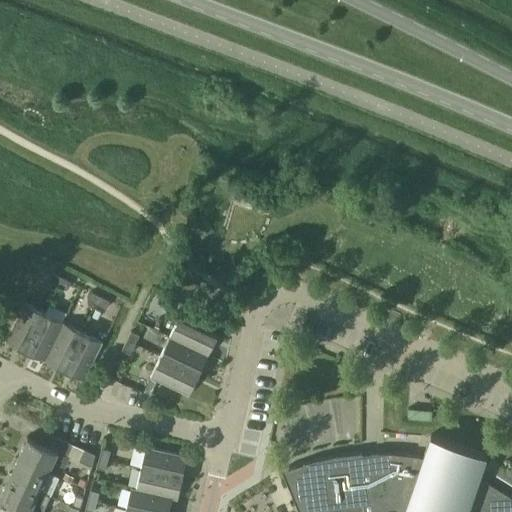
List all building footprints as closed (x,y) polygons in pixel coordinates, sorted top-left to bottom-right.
[(58,284),(62,276),(52,271),(48,280),(58,284)] [(67,289),(71,281),(62,276),(58,284),(67,289)] [(96,303),(100,295),(91,291),(87,299),(96,303)] [(105,308),(109,300),(100,295),(96,303),(105,308)] [(24,349),(43,311),(25,301),(5,339),(24,349)] [(207,355),(217,334),(188,319),(193,309),(184,305),(169,337),(207,355)] [(43,358),(62,320),(43,311),(24,349),(43,358)] [(62,368),(81,330),(62,320),(43,358),(62,368)] [(82,378),(101,340),(81,330),(62,368),(82,378)] [(127,339),(135,343),(139,334),(131,330),(127,339)] [(207,355),(169,337),(160,356),(196,373),(198,374),(202,367),(207,355)] [(135,343),(127,339),(122,349),(130,353),(135,343)] [(196,373),(160,356),(151,376),(188,394),(195,381),(198,374),(196,373)] [(27,436),(18,456),(48,470),(53,461),(65,467),(70,456),(67,455),(73,443),(47,431),(42,443),(40,442),(27,436)] [(511,511),(511,495),(509,493),(486,479),(480,476),(488,454),(432,435),(424,457),(417,456),(390,452),(372,452),(372,454),(368,454),(364,455),(363,452),(336,455),(310,462),(282,469),(299,511),(511,511)] [(188,454),(146,446),(141,468),(181,476),(183,477),(188,454)] [(91,468),(95,454),(82,447),(75,462),(91,468)] [(108,460),(111,450),(102,447),(99,457),(108,460)] [(18,456),(9,476),(38,490),(39,490),(48,470),(18,456)] [(99,457),(96,468),(105,470),(108,460),(99,457)] [(172,497),(178,498),(183,477),(181,476),(141,468),(136,489),(172,497)] [(8,511),(42,511),(51,496),(38,490),(7,476),(0,490),(0,497),(13,503),(8,511)] [(136,489),(131,488),(127,509),(142,511),(168,511),(172,497),(136,489)] [(97,501),(99,491),(90,489),(88,499),(97,501)] [(80,508),(83,497),(75,495),(72,505),(80,508)] [(88,499),(85,509),(94,511),(97,501),(88,499)]
